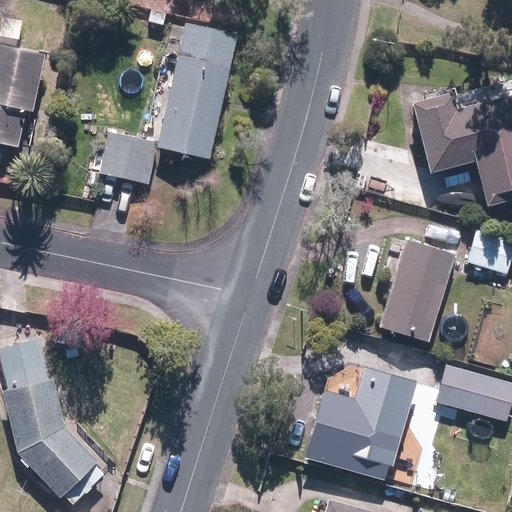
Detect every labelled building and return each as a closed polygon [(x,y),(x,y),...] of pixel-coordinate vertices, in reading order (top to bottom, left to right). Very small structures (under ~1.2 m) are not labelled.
[(208,148),(237,31),(189,19),(160,137),(208,148)] [(0,132),(14,134),(18,97),(33,99),(40,45),(0,40),(0,132)] [(412,100),(429,162),(511,138),(511,111),(506,91),(455,106),(450,89),(412,100)] [(158,132),(111,123),(103,165),(150,174),(158,132)] [(511,244),(475,233),(466,264),(503,275),(511,244)] [(452,256),(403,242),(381,317),(430,331),(452,256)] [(13,406),(22,458),(33,460),(71,492),(102,456),(64,424),(57,415),(56,392),(54,347),(7,349),(10,406),(13,406)] [(511,381),(442,361),(434,390),(507,412),(511,394),(511,381)] [(393,458),(412,377),(357,365),(339,446),(393,458)] [(365,511),(367,506),(324,496),(320,511),(365,511)] [(455,511),(425,502),(421,511),(455,511)]
